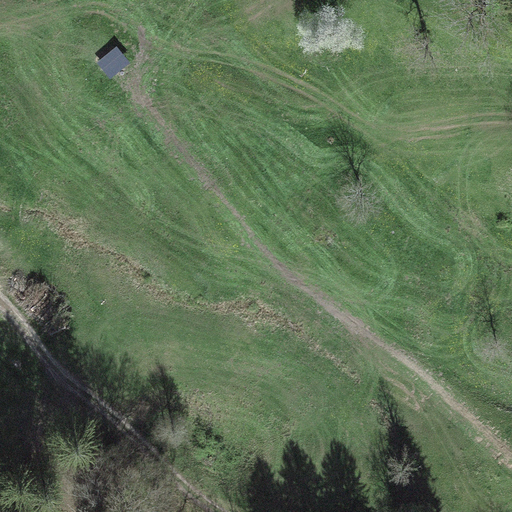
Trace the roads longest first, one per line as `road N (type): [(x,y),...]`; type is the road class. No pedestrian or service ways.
road 1 (track): [(74,402),(156,472),(223,511)]
road 2 (track): [(0,306),(74,402)]
